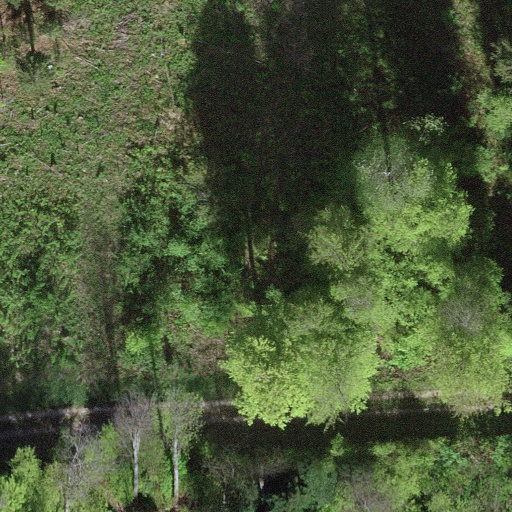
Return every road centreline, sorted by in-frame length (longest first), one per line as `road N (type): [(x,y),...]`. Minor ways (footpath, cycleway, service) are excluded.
road 1 (track): [(511,394),(395,391),(0,423)]
road 2 (track): [(0,456),(120,511)]
